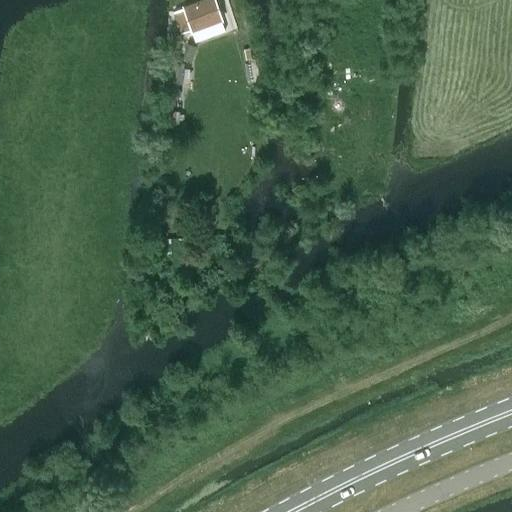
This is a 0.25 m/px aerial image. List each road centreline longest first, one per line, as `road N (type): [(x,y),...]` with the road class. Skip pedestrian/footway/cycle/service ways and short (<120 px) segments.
road 1 (primary): [(293,511),(511,413)]
road 2 (unclassified): [(388,511),(511,460)]
